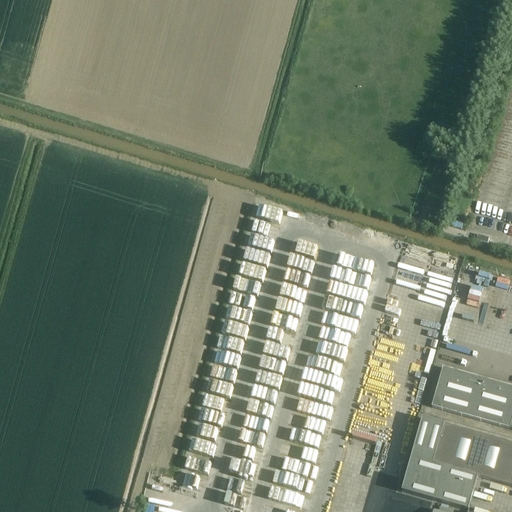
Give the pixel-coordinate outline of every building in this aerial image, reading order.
[(451,227),(460,230),(462,225),(453,221),(451,227)] [(487,244),(489,239),(478,235),(476,241),(487,244)] [(511,430),(511,388),(443,369),(432,408),(511,430)] [(402,492),(402,493),(467,511),(468,511),(478,478),(511,487),(511,445),(444,426),(423,420),(402,492)] [(362,511),(370,487),(348,480),(339,511),(362,511)]
